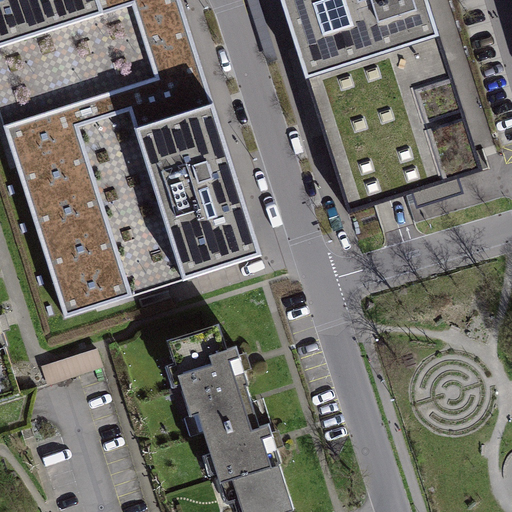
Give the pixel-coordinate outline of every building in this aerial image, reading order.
[(0,0),(0,119),(67,319),(136,295),(140,312),(267,272),(251,222),(181,2),(179,0),(0,0)] [(423,0),(273,0),(346,225),(482,181),(423,0)] [(202,418),(206,433),(249,419),(237,379),(245,376),(242,369),(240,362),(232,364),(219,326),(169,342),(194,420),(202,418)] [(0,390),(18,385),(0,329),(0,390)] [(98,352),(42,370),(48,389),(104,372),(98,352)] [(255,436),(249,419),(206,433),(224,488),(237,483),(246,511),(295,511),(282,471),(287,470),(277,440),(274,430),(255,436)]
